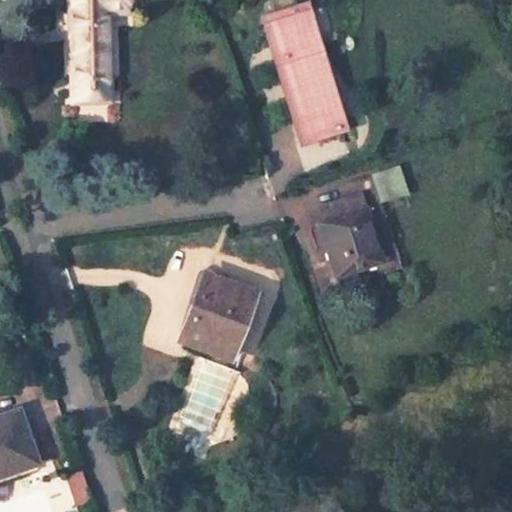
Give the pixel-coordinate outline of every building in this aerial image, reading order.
[(131,0),(76,0),(76,15),(109,15),(131,15),(131,0)] [(109,15),(76,15),(77,103),(110,104),(109,15)] [(306,21),(268,32),(302,154),(343,144),(332,104),(330,104),(306,21)] [(369,173),(377,201),(404,193),(395,165),(369,173)] [(367,203),(319,219),(338,280),(387,264),(367,203)] [(202,277),(180,338),(208,348),(229,356),(251,294),(202,277)] [(225,367),(229,356),(208,348),(204,359),(225,367)] [(0,494),(34,484),(20,433),(0,439),(0,494)]
